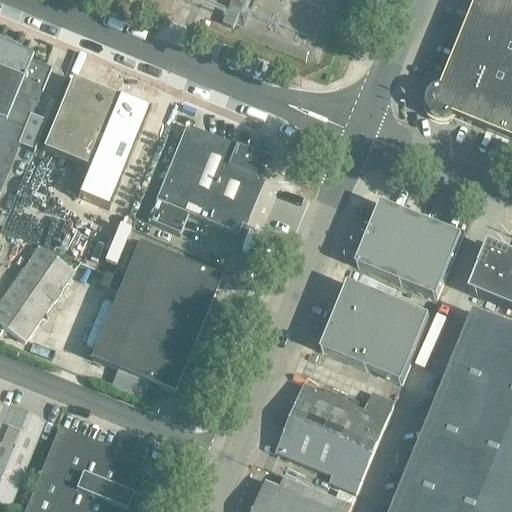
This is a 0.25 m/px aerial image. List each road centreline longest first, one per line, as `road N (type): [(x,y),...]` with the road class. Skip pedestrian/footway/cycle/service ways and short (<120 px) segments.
road 1 (unclassified): [(361,137),(33,0)]
road 2 (unclassified): [(224,461),(361,137)]
road 3 (unclassified): [(224,461),(0,369)]
road 4 (unclassified): [(511,198),(361,137)]
road 5 (unclassified): [(361,137),(417,0)]
